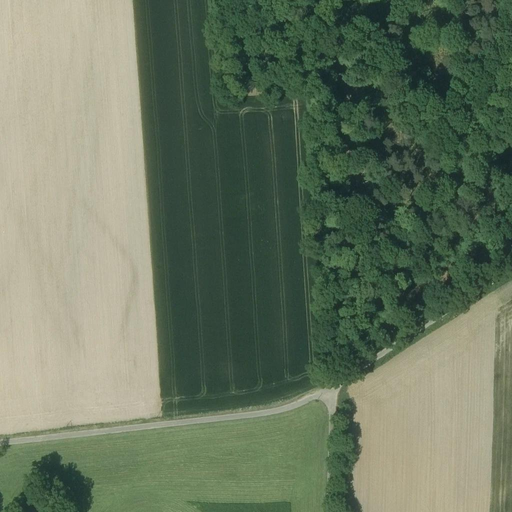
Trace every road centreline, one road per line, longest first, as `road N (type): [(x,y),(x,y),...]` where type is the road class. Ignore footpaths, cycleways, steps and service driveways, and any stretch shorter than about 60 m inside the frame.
road 1 (unclassified): [(336,389),(276,412),(0,443)]
road 2 (unclassified): [(511,266),(336,389)]
road 3 (unclassified): [(336,389),(329,511)]
